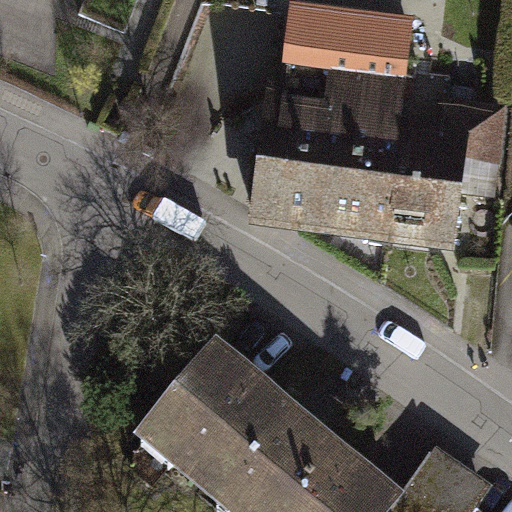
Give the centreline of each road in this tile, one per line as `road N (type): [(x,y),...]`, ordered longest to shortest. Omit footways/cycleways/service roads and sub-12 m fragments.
road 1 (residential): [(113,191),(511,442)]
road 2 (residential): [(57,511),(113,191)]
road 3 (residential): [(0,135),(113,191)]
